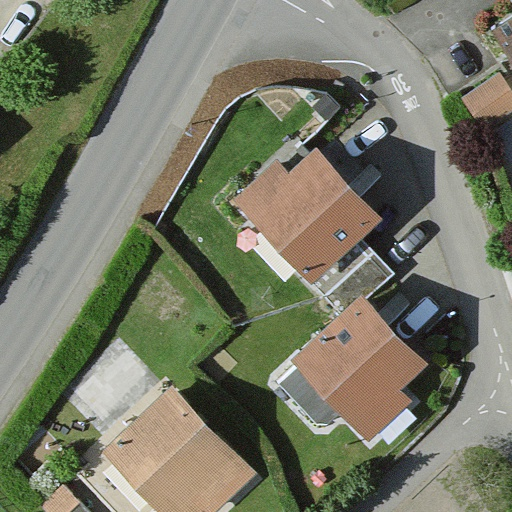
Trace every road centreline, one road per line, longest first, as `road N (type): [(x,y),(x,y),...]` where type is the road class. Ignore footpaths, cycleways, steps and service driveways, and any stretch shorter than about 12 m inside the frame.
road 1 (residential): [(511,433),(382,63),(234,0)]
road 2 (unclassified): [(0,347),(209,0)]
